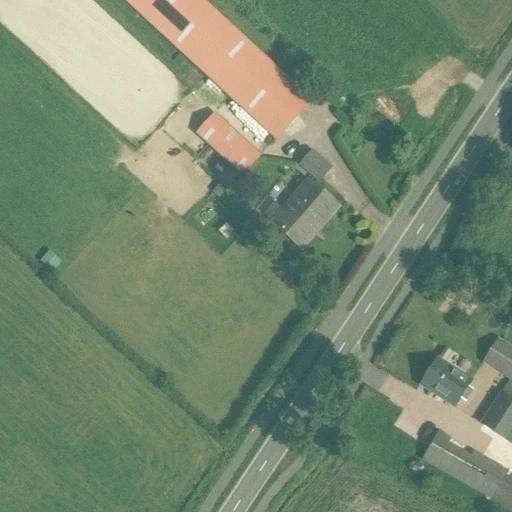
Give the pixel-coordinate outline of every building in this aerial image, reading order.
[(300,132),(305,125),(299,120),(316,102),(204,0),(120,0),(277,144),(293,126),(300,132)] [(197,135),(243,178),(260,159),(213,117),(197,135)] [(300,167),(320,183),(334,169),(315,152),(300,167)] [(273,225),(302,251),(340,209),(310,182),(273,225)] [(363,241),(377,234),(370,220),(356,227),(363,241)] [(499,340),(483,365),(511,383),(511,338),(507,335),(502,342),(499,340)] [(439,361),(422,387),(456,409),(473,383),(439,361)] [(511,399),(502,393),(481,425),(511,444),(511,399)] [(511,474),(440,434),(424,462),(511,511),(511,474)]
